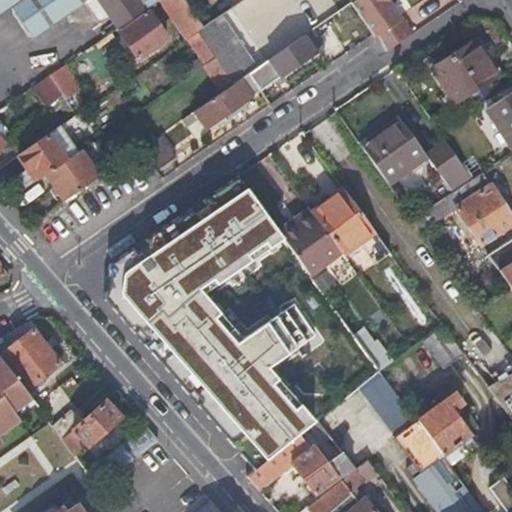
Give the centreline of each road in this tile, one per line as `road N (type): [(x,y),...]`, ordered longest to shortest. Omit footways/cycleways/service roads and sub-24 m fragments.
road 1 (residential): [(43,281),(344,74),(390,55),(471,0)]
road 2 (residential): [(249,511),(48,287)]
